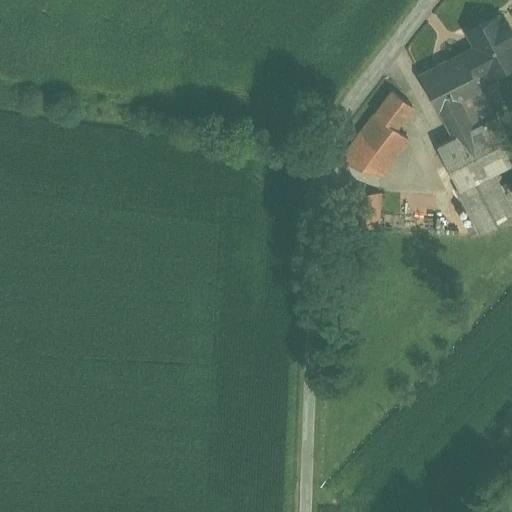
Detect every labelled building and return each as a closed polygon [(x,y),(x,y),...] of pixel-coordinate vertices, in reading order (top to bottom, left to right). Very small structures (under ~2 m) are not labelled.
[(463,53),(421,75),(439,109),(440,108),(454,136),(494,115),(479,88),(480,87),(473,73),(487,65),(491,71),(511,60),(511,45),(510,42),(511,40),(511,32),(507,22),(500,25),(496,17),(470,30),(479,48),(465,56),(463,53)] [(394,90),(376,114),(396,128),(414,106),(394,90)] [(376,114),(347,152),(345,162),(381,173),(408,137),(396,128),(376,114)] [(454,136),(438,145),(461,189),(494,172),(511,162),(511,142),(497,114),(494,115),(454,136)] [(511,217),(511,207),(494,172),(461,189),(459,190),(481,234),(511,217)] [(382,193),(346,191),(343,228),(379,230),(382,193)]
